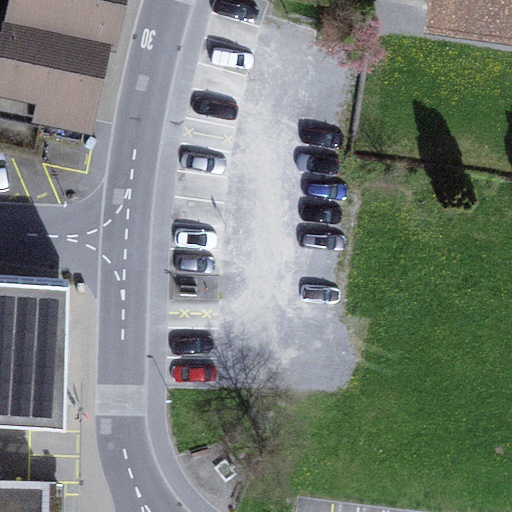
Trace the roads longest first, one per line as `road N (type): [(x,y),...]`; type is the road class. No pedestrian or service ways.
road 1 (residential): [(125,243),(121,442),(153,511)]
road 2 (residential): [(168,0),(125,243)]
road 3 (residential): [(0,232),(125,243)]
